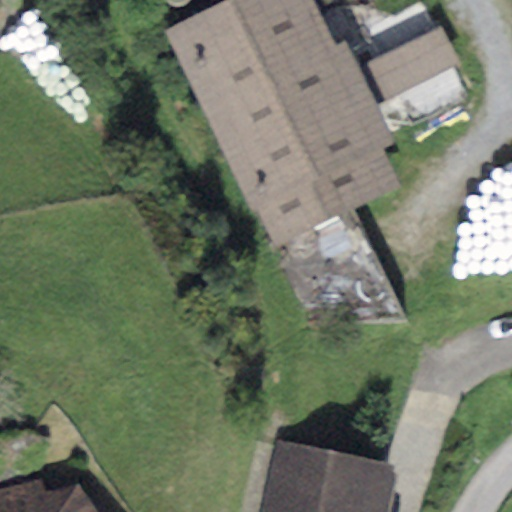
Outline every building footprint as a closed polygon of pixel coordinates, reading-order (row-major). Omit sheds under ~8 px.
[(172,10),(178,10),(184,9),(188,6),(192,2),(192,0),(161,0),(163,3),(167,7),(172,10)] [(306,0),(245,0),(171,36),(277,251),(350,216),(405,189),(387,150),(396,146),(346,46),(333,52),(306,0)] [(441,28),(364,65),(382,104),(460,67),(441,28)] [(402,323),(350,216),(277,251),(313,325),(402,323)] [(386,511),(396,468),(279,443),(263,511),(386,511)] [(94,511),(78,485),(0,502),(0,511),(94,511)]
